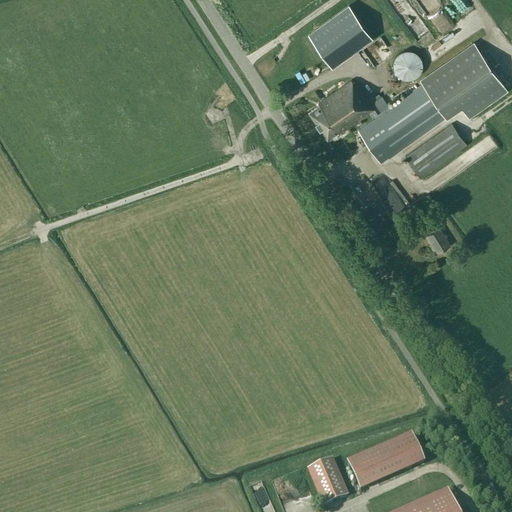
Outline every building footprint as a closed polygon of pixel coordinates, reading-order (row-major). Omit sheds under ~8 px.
[(372,37),(349,5),(308,34),(331,66),(372,37)] [(377,43),(390,54),(399,44),(386,33),(377,43)] [(318,105),(308,112),(329,141),(370,111),(375,117),(357,129),(380,162),(461,105),(469,116),(508,89),(474,40),(420,78),(423,83),(378,114),(372,106),(373,106),(372,104),(371,104),(357,85),(356,86),(351,79),(318,104),(318,105)] [(422,65),(422,62),(421,59),(420,57),(418,55),(416,53),(414,51),(411,50),(408,50),(405,50),(403,51),(400,52),(398,54),(396,56),(394,58),(393,61),(393,64),(393,67),(394,69),(395,72),(397,74),(399,76),(401,78),(404,79),(407,79),(410,79),(413,78),(415,77),(417,75),(419,73),(421,71),(422,68),(422,65)] [(420,177),(466,144),(450,122),(405,155),(420,177)] [(490,141),(444,163),(450,173),(495,152),(490,141)] [(406,184),(401,187),(405,197),(411,195),(406,184)] [(437,252),(449,244),(439,227),(441,226),(438,221),(429,227),(432,231),(427,235),(437,252)] [(347,462),(359,491),(423,463),(410,434),(347,462)] [(325,507),(348,497),(333,460),(308,469),(325,507)] [(457,511),(448,490),(398,511),(457,511)]
